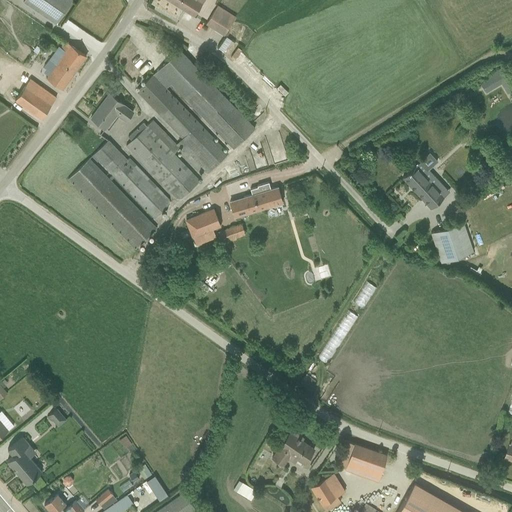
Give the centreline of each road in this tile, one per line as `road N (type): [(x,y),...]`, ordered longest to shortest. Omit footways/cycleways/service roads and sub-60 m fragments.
road 1 (unclassified): [(2,183),(334,422),(511,487)]
road 2 (unclassified): [(392,234),(236,71),(193,38),(131,10)]
road 3 (unknown): [(274,111),(167,218),(126,273)]
road 4 (unclassified): [(2,183),(131,10)]
